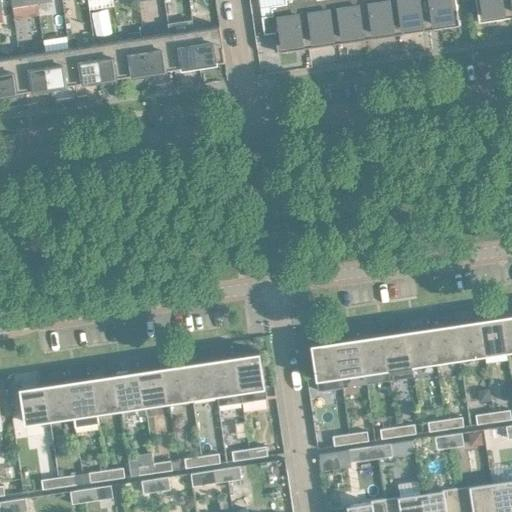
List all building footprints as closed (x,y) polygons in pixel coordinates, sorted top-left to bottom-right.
[(308,45),(301,0),(285,0),(286,0),(271,2),(272,12),(262,13),(264,31),(275,30),(278,49),(308,45)] [(301,0),(308,45),(338,40),(332,0),(301,0)] [(332,0),(338,40),(369,36),(363,0),(332,0)] [(363,0),(369,36),(399,31),(394,0),(363,0)] [(394,0),(399,31),(429,27),(424,0),(394,0)] [(424,0),(429,27),(460,22),(456,0),(424,0)] [(510,15),(507,0),(475,0),(479,19),(510,15)] [(170,30),(169,30),(174,65),(199,61),(194,26),(193,26),(192,16),(168,20),(170,30)] [(219,22),(194,26),(199,61),(225,57),(219,22)] [(169,30),(144,33),(149,68),(174,65),(169,30)] [(144,33),(119,37),(124,72),(149,68),(144,33)] [(119,37),(94,41),(99,76),(124,72),(119,37)] [(94,41),(69,45),(75,80),(99,76),(94,41)] [(69,45),(44,48),(50,83),(75,80),(69,45)] [(44,48),(19,52),(25,87),(50,83),(44,48)] [(19,52),(0,54),(0,90),(25,87),(19,52)] [(511,309),(502,311),(508,347),(511,346),(511,309)] [(502,311),(478,315),(484,351),(508,347),(502,311)] [(478,315),(455,318),(460,354),(484,351),(478,315)] [(455,318),(431,322),(436,358),(460,354),(455,318)] [(431,322),(407,325),(412,361),(436,358),(431,322)] [(407,325),(383,329),(388,365),(412,361),(407,325)] [(383,329),(359,332),(366,380),(390,377),(388,365),(383,329)] [(359,332),(336,336),(343,384),(366,380),(359,332)] [(343,384),(336,336),(311,340),(318,388),(343,384)] [(259,347),(234,351),(241,399),(266,395),(259,347)] [(234,351),(210,355),(216,391),(218,402),(241,399),(234,351)] [(210,355),(187,358),(192,394),(216,391),(210,355)] [(187,358),(163,362),(168,398),(192,394),(187,358)] [(163,362),(139,365),(144,401),(168,398),(163,362)] [(139,365),(115,369),(121,405),(144,401),(139,365)] [(115,369),(92,372),(97,408),(121,405),(115,369)] [(68,376),(73,412),(75,424),(99,420),(97,408),(92,372),(68,376)] [(50,415),(73,412),(68,376),(44,379),(50,415)] [(24,419),(50,415),(44,379),(19,383),(24,419)] [(510,406),(492,409),(494,419),(511,416),(510,406)] [(494,419),(492,409),(475,411),(477,421),(494,419)] [(462,413),(445,416),(446,426),(463,423),(462,413)] [(446,426),(445,416),(427,419),(429,428),(446,426)] [(414,420),(397,423),(398,433),(416,430),(414,420)] [(398,433),(397,423),(380,426),(381,435),(398,433)] [(367,428),(350,430),(351,440),(368,437),(367,428)] [(481,428),(468,430),(470,443),(482,441),(481,428)] [(461,429),(448,431),(450,444),(463,442),(461,429)] [(351,440),(350,430),(332,433),(334,442),(351,440)] [(450,444),(448,431),(435,433),(436,446),(450,444)] [(412,437),(390,440),(392,453),(414,449),(412,437)] [(390,440),(377,442),(379,455),(392,453),(390,440)] [(379,455),(377,442),(348,446),(350,459),(379,455)] [(266,443),(249,445),(250,455),(267,452),(266,443)] [(250,455),(249,445),(231,448),(233,457),(250,455)] [(333,448),(318,451),(320,467),(336,465),(333,448)] [(218,450),(201,452),(203,462),(220,459),(218,450)] [(203,462),(201,452),(184,455),(185,465),(203,462)] [(171,457),(153,459),(155,469),(172,467),(171,457)] [(155,469),(153,459),(136,462),(138,472),(155,469)] [(239,462),(226,464),(228,477),(241,475),(239,462)] [(123,464),(106,467),(107,476),(124,474),(123,464)] [(228,477),(226,464),(212,467),(214,479),(228,477)] [(107,476),(106,467),(88,469),(90,479),(107,476)] [(75,471),(58,474),(60,483),(77,481),(75,471)] [(168,473),(155,475),(156,488),(170,486),(168,473)] [(60,483),(58,474),(41,476),(42,486),(60,483)] [(156,488),(155,475),(141,477),(143,490),(156,488)] [(511,511),(511,477),(492,481),(496,511),(511,511)] [(496,511),(492,481),(456,486),(460,511),(496,511)] [(97,484),(83,486),(85,498),(99,496),(97,484)] [(85,498),(83,486),(70,488),(72,500),(85,498)] [(460,511),(456,486),(421,491),(423,511),(460,511)] [(423,511),(421,491),(385,497),(387,511),(423,511)] [(25,494),(12,496),(14,509),(27,507),(25,494)] [(14,509),(12,496),(0,498),(0,508),(0,511),(14,509)] [(387,511),(385,497),(349,502),(350,511),(387,511)]
